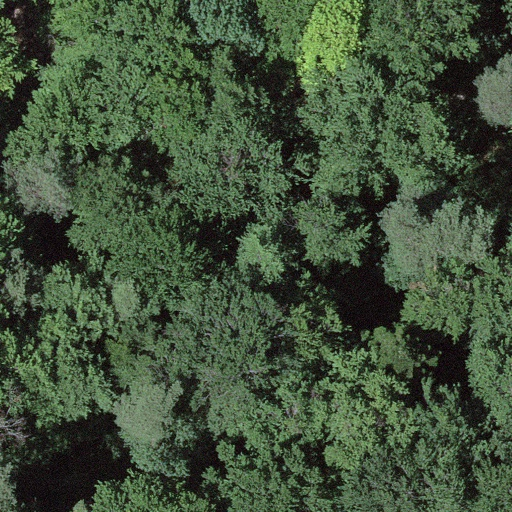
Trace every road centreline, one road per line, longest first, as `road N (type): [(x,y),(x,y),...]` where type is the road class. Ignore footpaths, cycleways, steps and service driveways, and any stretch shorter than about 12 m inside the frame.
road 1 (track): [(511,107),(0,143)]
road 2 (track): [(134,0),(0,56)]
